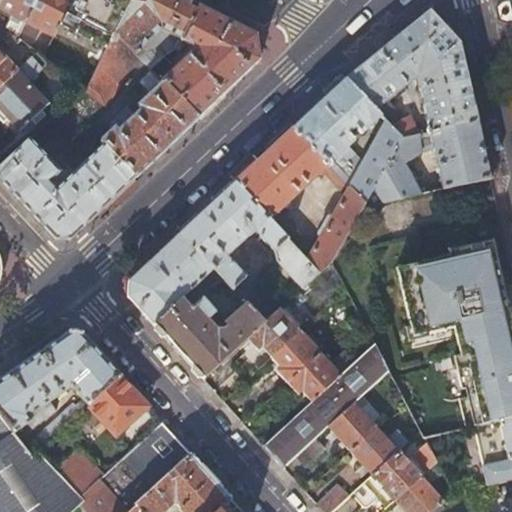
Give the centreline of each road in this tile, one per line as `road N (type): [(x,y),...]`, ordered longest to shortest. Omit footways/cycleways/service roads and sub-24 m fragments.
road 1 (secondary): [(321,46),(69,284)]
road 2 (residential): [(69,284),(280,511)]
road 3 (residential): [(470,0),(511,175)]
